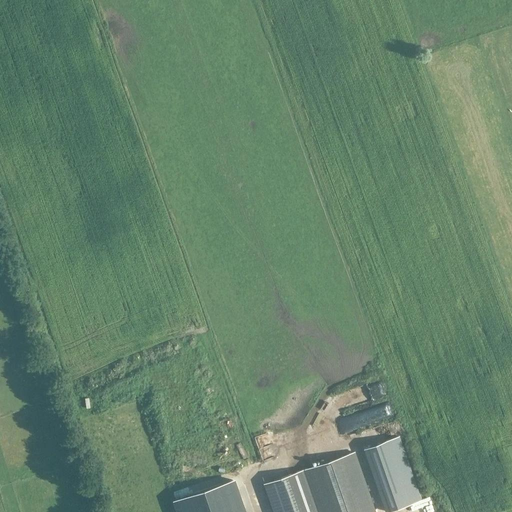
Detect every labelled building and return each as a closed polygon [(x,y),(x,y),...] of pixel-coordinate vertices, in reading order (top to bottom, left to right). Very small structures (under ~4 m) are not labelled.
[(389,379),(338,391),(341,403),(391,392),(389,379)] [(349,424),(397,411),(394,401),(346,414),(349,424)] [(324,423),(334,407),(328,404),(318,419),(324,423)] [(364,449),(386,511),(421,499),(399,436),(364,449)] [(273,511),(372,511),(352,453),(263,484),(273,511)] [(271,470),(282,468),(280,457),(269,459),(271,470)] [(243,511),(232,480),(175,500),(179,511),(243,511)]
